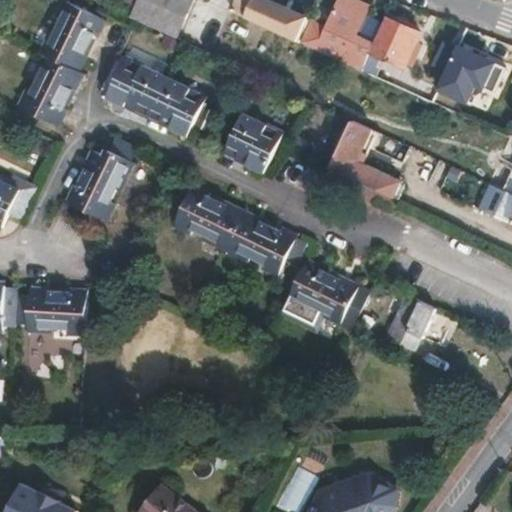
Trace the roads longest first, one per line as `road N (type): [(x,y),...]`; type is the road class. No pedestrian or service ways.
road 1 (residential): [(511,283),(356,211),(328,217),(141,130),(98,123)]
road 2 (residential): [(98,123),(79,144),(30,254),(0,259)]
